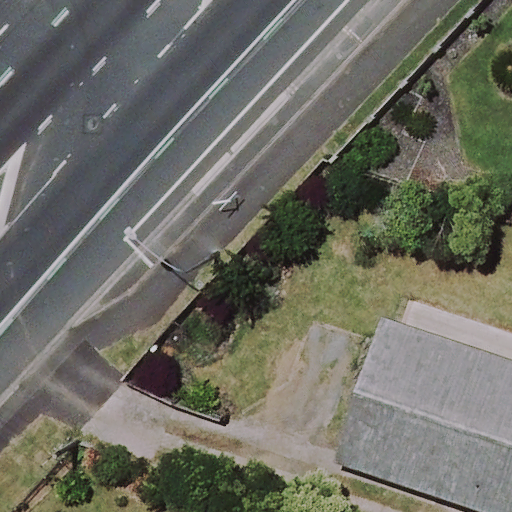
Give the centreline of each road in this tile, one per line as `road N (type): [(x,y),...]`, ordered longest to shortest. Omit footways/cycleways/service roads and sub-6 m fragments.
road 1 (secondary): [(0,202),(105,86)]
road 2 (residential): [(105,86),(21,0)]
